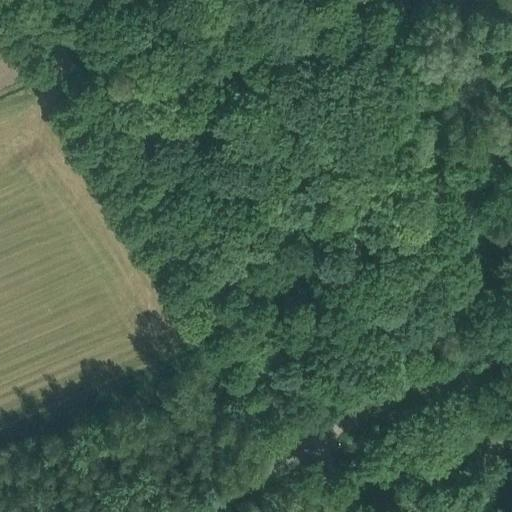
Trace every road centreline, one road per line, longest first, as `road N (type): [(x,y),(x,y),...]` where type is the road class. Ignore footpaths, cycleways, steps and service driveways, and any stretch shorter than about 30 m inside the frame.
road 1 (unclassified): [(354,511),(23,0)]
road 2 (track): [(308,440),(203,511)]
